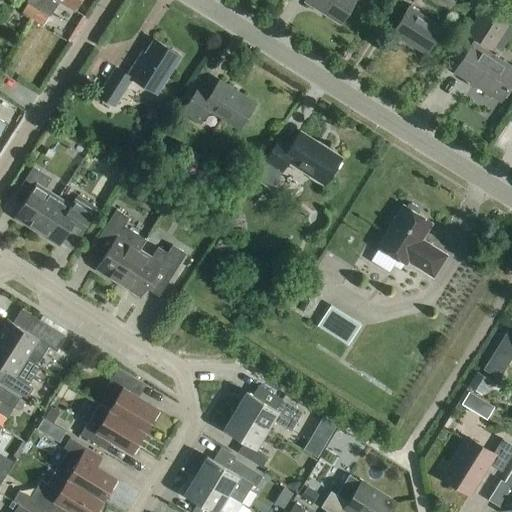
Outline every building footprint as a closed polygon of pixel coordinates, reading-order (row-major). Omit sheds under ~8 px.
[(44,0),(27,0),(27,1),(29,2),(21,14),(32,20),(39,9),(44,0)] [(74,12),(81,0),(44,0),(39,9),(50,16),(51,16),(59,3),(74,12)] [(339,25),(354,1),(353,0),(305,0),(304,3),(339,25)] [(504,54),(511,40),(511,24),(483,7),(466,35),(494,52),(496,49),(504,54)] [(39,9),(32,20),(43,27),(50,16),(39,9)] [(425,55),(440,30),(407,9),(391,35),(425,55)] [(83,15),(68,40),(70,41),(75,35),(73,34),(76,30),(77,31),(86,17),(83,15)] [(156,95),(179,58),(153,41),(140,62),(137,60),(127,77),(116,70),(98,98),(114,109),(132,80),(156,95)] [(500,103),(511,84),(511,69),(473,45),(454,74),(500,103)] [(76,78),(58,97),(74,111),(92,92),(76,78)] [(255,105),(220,83),(212,96),(199,88),(183,113),(200,124),(209,111),(239,130),(255,105)] [(156,107),(150,117),(172,131),(178,121),(156,107)] [(0,137),(9,124),(3,120),(0,117),(0,137)] [(341,160),(299,133),(289,149),(278,142),(253,179),(269,190),(288,163),(324,186),(341,160)] [(511,164),(511,147),(502,141),(494,154),(511,164)] [(115,162),(107,175),(118,182),(127,169),(115,162)] [(36,233),(58,198),(45,190),(51,180),(32,168),(17,192),(27,198),(14,219),(36,233)] [(58,198),(36,233),(58,247),(67,233),(77,240),(96,208),(76,196),(70,206),(58,198)] [(418,209),(412,205),(408,206),(406,209),(403,207),(377,247),(406,266),(408,263),(433,279),(447,257),(422,241),(432,225),(417,216),(419,213),(418,209)] [(101,261),(96,270),(118,284),(139,250),(138,250),(145,240),(133,232),(124,226),(129,219),(116,210),(101,234),(113,242),(101,261)] [(139,250),(118,284),(140,298),(145,289),(157,270),(171,278),(186,255),(172,246),(167,254),(158,248),(151,258),(139,250)] [(294,308),(279,330),(311,352),(327,330),(294,308)] [(0,329),(0,341),(27,359),(34,348),(46,356),(52,348),(57,352),(66,337),(34,317),(25,331),(7,319),(0,329)] [(27,359),(0,341),(0,367),(6,372),(0,381),(0,382),(26,399),(33,388),(28,385),(33,377),(21,369),(27,359)] [(511,355),(498,347),(483,371),(498,380),(511,357),(511,355)] [(109,410),(144,431),(157,410),(133,395),(141,382),(118,368),(105,389),(117,397),(109,410)] [(481,396),(490,382),(477,374),(468,388),(481,396)] [(0,415),(6,419),(12,409),(18,413),(25,403),(0,386),(0,415)] [(235,411),(267,431),(273,421),(291,432),(303,412),(282,399),(275,410),(246,392),(235,411)] [(475,416),(487,423),(495,408),(482,402),(475,416)] [(450,425),(459,409),(448,403),(439,419),(450,425)] [(144,431),(109,410),(99,404),(80,435),(102,448),(107,438),(131,453),(144,431)] [(51,408),(45,418),(54,424),(60,414),(51,408)] [(256,449),(267,431),(235,411),(223,430),(244,442),(237,453),(262,468),(268,457),(256,449)] [(51,436),(56,427),(45,420),(39,429),(51,436)] [(327,421),(321,431),(331,438),(337,428),(327,421)] [(321,448),(301,436),(295,445),(315,457),(321,448)] [(55,472),(67,479),(102,500),(115,479),(96,467),(102,458),(70,438),(64,448),(68,451),(55,472)] [(493,455),(467,438),(442,478),(470,496),(489,465),(501,473),(511,454),(511,446),(502,440),(493,455)] [(195,476),(241,504),(253,485),(256,487),(262,477),(234,459),(235,457),(221,449),(214,461),(207,457),(195,476)] [(511,511),(511,469),(504,483),(511,488),(511,492),(500,511),(499,511),(511,511)] [(331,492),(321,508),(326,511),(390,511),(395,505),(361,483),(349,475),(336,496),(331,492)] [(241,505),(241,504),(195,476),(184,495),(204,507),(201,511),(238,511),(242,506),(241,505)] [(73,511),(95,511),(102,500),(67,479),(59,492),(41,481),(27,503),(42,511),(62,511),(65,507),(73,511)] [(288,484),(287,486),(296,492),(301,484),(298,482),(288,484)] [(318,494),(307,487),(302,497),(312,503),(318,494)] [(285,488),(275,503),(284,509),(294,493),(285,488)] [(12,501),(9,506),(15,510),(18,506),(18,505),(12,501)] [(300,511),(304,507),(296,503),(290,511),(300,511)]
